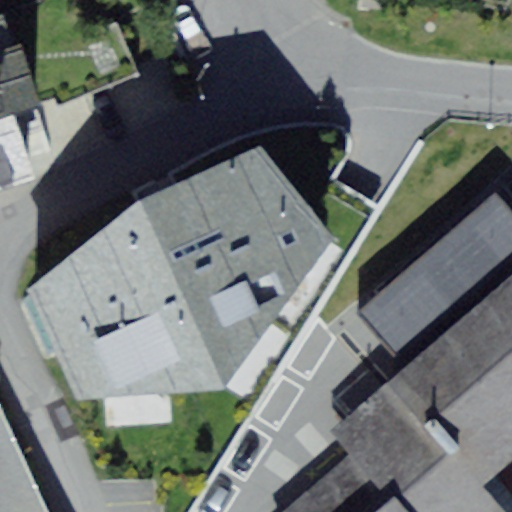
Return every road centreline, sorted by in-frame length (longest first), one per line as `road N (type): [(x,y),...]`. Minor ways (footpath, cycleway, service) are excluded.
road 1 (residential): [(0,233),(150,154),(220,106),(275,34)]
road 2 (residential): [(511,86),(331,68),(275,34)]
road 3 (residential): [(82,511),(0,323)]
